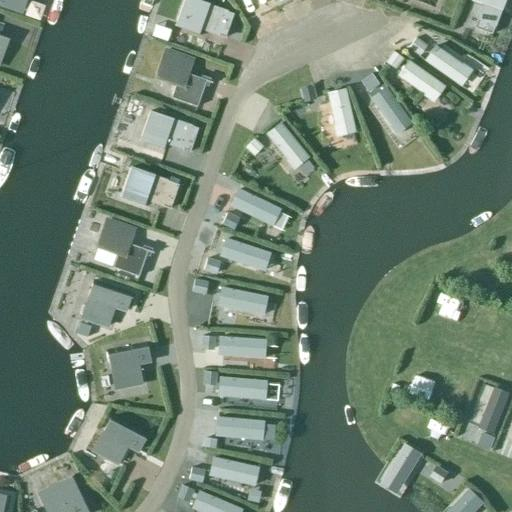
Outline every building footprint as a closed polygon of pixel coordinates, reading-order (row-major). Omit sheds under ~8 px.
[(0,0),(0,4),(20,11),(23,0),(0,0)] [(232,14),(193,0),(182,0),(175,21),(181,23),(179,27),(199,35),(201,30),(224,38),(232,14)] [(470,0),(470,1),(469,2),(481,6),(473,28),(490,35),(503,0),(470,0)] [(186,74),(191,61),(164,51),(155,78),(174,84),(170,98),(196,107),(205,80),(186,74)] [(197,128),(148,112),(140,136),(145,138),(144,142),(164,149),(163,150),(165,150),(167,145),(189,152),(197,128)] [(177,185),(129,168),(119,197),(145,206),(147,201),(169,209),(177,185)] [(128,244),(133,231),(105,221),(96,247),(115,254),(110,267),(137,277),(147,251),(128,244)] [(131,294),(92,281),(87,297),(91,299),(85,319),(108,326),(108,325),(107,325),(114,306),(125,310),(131,294)] [(145,344),(106,352),(109,368),(113,367),(118,388),(141,383),(141,382),(140,382),(136,362),(149,360),(145,344)] [(146,436),(110,417),(102,432),(107,434),(97,453),(118,464),(118,463),(127,445),(138,450),(146,436)] [(61,487),(42,497),(49,511),(68,511),(72,510),(72,511),(90,511),(92,511),(75,475),(58,483),(61,487)] [(0,511),(4,511),(8,497),(0,494),(0,511)]
